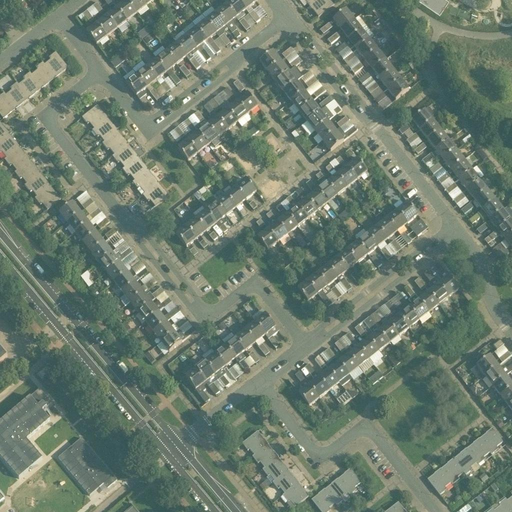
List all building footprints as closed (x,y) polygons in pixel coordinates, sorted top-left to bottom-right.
[(102,0),(109,8),(113,5),(109,0),(102,0)] [(119,6),(116,9),(126,22),(136,15),(126,1),(125,0),(115,0),(119,6)] [(136,15),(146,7),(140,0),(127,0),(126,1),(136,15)] [(242,14),(246,11),(236,0),(232,0),(225,6),(236,19),(237,21),(244,16),(242,14)] [(253,0),(236,0),(246,11),(256,3),(253,0)] [(313,0),(307,5),(318,18),(333,6),(328,0),(327,0),(326,1),(325,0),(313,0)] [(100,22),(96,25),(106,38),(116,30),(106,17),(106,16),(97,4),(92,7),(100,16),(97,18),(100,22)] [(218,8),(214,11),(215,13),(226,27),(228,29),(229,31),(236,40),(240,36),(236,31),(232,21),(236,19),(225,6),(221,9),(220,8),(219,8),(218,8)] [(116,30),(126,22),(116,9),(106,16),(106,17),(116,30)] [(212,9),(202,16),(206,21),(205,21),(216,34),(226,47),(230,44),(223,35),(225,32),(228,29),(226,27),(215,13),(214,11),(212,9)] [(332,21),(340,31),(353,21),(345,11),(332,21)] [(89,24),(93,21),(87,12),(83,15),(89,24)] [(249,15),(256,24),(260,21),(253,12),(249,15)] [(239,23),(246,32),(250,29),(243,20),(239,23)] [(205,21),(196,29),(206,42),(216,34),(205,21)] [(353,21),(340,31),(348,41),(361,31),(353,21)] [(329,24),(320,31),(323,35),(332,28),(329,24)] [(96,46),(106,38),(96,25),(86,33),(96,46)] [(200,47),(206,42),(196,29),(186,37),(198,53),(206,63),(210,60),(200,47)] [(369,41),(361,31),(348,41),(344,44),(335,51),(339,55),(347,48),(350,51),(353,48),(355,51),(369,41)] [(182,32),(172,39),(176,44),(176,45),(186,58),(196,71),(200,68),(192,58),(198,53),(186,37),(182,32)] [(336,34),(327,41),(331,45),(340,38),(336,34)] [(152,41),(149,36),(144,40),(148,44),(152,41)] [(377,51),(369,41),(355,51),(363,61),(377,51)] [(209,46),(216,55),(220,52),(213,43),(209,46)] [(176,66),(186,58),(176,45),(166,52),(176,66)] [(291,49),(282,56),(285,60),(294,53),(291,49)] [(377,51),(363,61),(371,71),(385,61),(377,51)] [(170,70),(176,66),(166,52),(156,60),(166,74),(176,87),(180,83),(170,70)] [(267,73),(281,62),(272,52),(259,62),(259,63),(267,73)] [(50,61),(44,65),(44,66),(55,79),(68,69),(55,53),(48,59),(50,61)] [(352,54),(343,61),(346,65),(355,58),(352,54)] [(298,59),(289,65),(293,70),(302,63),(298,59)] [(156,81),(166,74),(156,60),(146,68),(156,81)] [(385,61),(371,71),(379,81),(392,71),(385,61)] [(288,72),(281,62),(267,73),(275,83),(288,72)] [(42,89),(55,79),(44,66),(44,65),(42,63),(35,69),(37,71),(31,76),(42,89)] [(360,64),(351,71),(354,75),(363,68),(360,64)] [(179,70),(186,79),(190,76),(183,67),(179,70)] [(156,81),(146,68),(136,76),(146,89),(156,81)] [(288,72),(275,83),(283,93),(296,82),(297,83),(302,78),(294,68),(293,70),(289,73),(288,72)] [(132,71),(122,79),(126,84),(136,97),(140,101),(146,110),(151,107),(144,98),(147,96),(144,91),(146,89),(136,76),(132,71)] [(392,71),(379,81),(387,91),(400,81),(392,71)] [(18,86),(29,99),(42,89),(31,76),(29,73),(22,79),(24,81),(18,86)] [(368,74),(359,81),(362,85),(371,78),(368,74)] [(314,79),(305,85),(308,89),(317,83),(314,79)] [(408,91),(400,81),(387,91),(395,102),(408,91)] [(159,86),(166,94),(170,91),(164,82),(159,86)] [(244,90),(237,82),(233,85),(240,94),(244,90)] [(304,92),(297,83),(296,82),(283,93),(290,103),(304,92)] [(16,110),(29,99),(18,86),(16,83),(10,89),(11,91),(6,96),(5,96),(16,110)] [(375,84),(367,91),(370,95),(379,88),(375,84)] [(322,88),(313,95),(316,99),(325,93),(322,88)] [(230,101),(234,98),(228,89),(223,93),(230,101)] [(149,93),(156,102),(161,99),(154,90),(149,93)] [(290,103),(298,113),(312,102),(304,92),(290,103)] [(0,116),(3,120),(16,110),(5,96),(6,96),(4,94),(0,96),(0,116)] [(247,94),(237,102),(247,116),(258,107),(247,94)] [(383,94),(374,101),(378,105),(386,98),(383,94)] [(220,109),(224,106),(218,97),(213,100),(220,109)] [(330,98),(321,105),(324,109),(325,109),(333,103),(330,98)] [(237,123),(247,116),(237,102),(227,110),(237,123)] [(320,112),(312,102),(298,113),(306,123),(320,112)] [(218,139),(228,131),(217,118),(218,117),(215,114),(208,105),(203,108),(210,117),(208,119),(211,123),(207,126),(218,139)] [(97,107),(81,119),(87,126),(89,124),(93,130),(91,131),(92,132),(107,120),(97,107)] [(338,108),(332,113),(335,117),(341,112),(338,108)] [(419,132),(433,122),(437,118),(429,108),(411,122),(407,125),(398,132),(402,136),(411,129),(413,132),(415,130),(417,133),(419,132)] [(306,123),(301,127),(309,137),(314,133),(328,122),(332,118),(325,109),(324,109),(320,112),(306,123)] [(218,117),(217,118),(228,131),(237,123),(227,110),(218,117)] [(201,125),(205,121),(198,113),(193,116),(201,125)] [(345,118),(337,125),(340,129),(349,122),(345,118)] [(107,120),(92,132),(97,138),(99,137),(104,143),(101,144),(102,145),(117,133),(107,120)] [(188,120),(184,124),(190,133),(188,135),(191,139),(187,141),(198,155),(201,159),(211,151),(208,147),(197,133),(198,133),(195,130),(195,129),(194,129),(188,120)] [(200,124),(194,129),(195,129),(195,130),(198,133),(197,133),(208,147),(211,144),(215,149),(221,143),(218,139),(207,126),(204,122),(201,125),(200,124)] [(335,132),(328,122),(314,133),(322,143),(335,132)] [(440,131),(433,122),(419,132),(427,142),(440,131)] [(0,143),(9,136),(0,124),(0,143)] [(181,140),(185,137),(178,128),(174,132),(181,140)] [(335,132),(322,143),(330,153),(343,142),(353,135),(356,132),(353,128),(344,135),(340,129),(336,132),(335,132)] [(448,141),(440,131),(427,142),(434,152),(435,152),(448,141)] [(117,133),(102,145),(107,151),(109,150),(113,155),(111,157),(112,158),(128,146),(117,133)] [(415,135),(406,142),(410,146),(418,139),(415,135)] [(4,161),(19,149),(9,136),(0,143),(0,153),(1,153),(6,159),(4,160),(4,161)] [(198,155),(187,141),(177,149),(188,163),(198,155)] [(456,151),(448,141),(435,152),(434,152),(422,161),(425,166),(434,159),(435,161),(440,158),(442,162),(456,151)] [(423,145),(414,152),(417,156),(426,149),(423,145)] [(128,146),(112,158),(117,164),(119,163),(124,168),(122,170),(122,171),(138,158),(128,146)] [(14,174),(30,162),(19,149),(4,161),(9,167),(11,166),(16,172),(14,174)] [(357,160),(356,160),(350,150),(345,154),(352,163),(347,168),(357,181),(367,173),(357,160)] [(442,162),(450,172),(464,161),(456,151),(442,162)] [(138,158),(122,171),(127,177),(129,175),(134,181),(132,183),(148,171),(138,158)] [(340,167),(344,164),(340,158),(335,161),(340,167)] [(471,171),(464,161),(450,172),(446,175),(451,182),(455,178),(458,182),(471,171)] [(24,187),(40,175),(30,162),(14,174),(19,181),(21,179),(26,185),(24,187)] [(438,165),(430,171),(433,176),(442,169),(438,165)] [(330,175),(334,171),(330,166),(326,169),(330,175)] [(347,168),(337,175),(347,189),(357,181),(347,168)] [(148,171),(132,183),(137,190),(140,189),(144,194),(142,196),(158,184),(148,171)] [(479,181),(471,171),(458,182),(466,192),(479,181)] [(320,182),(324,179),(320,174),(316,177),(320,182)] [(34,200),(50,188),(40,175),(24,187),(29,194),(31,192),(36,198),(34,199),(34,200)] [(337,196),(347,189),(337,175),(327,183),(337,196)] [(442,177),(437,181),(441,186),(446,182),(442,177)] [(320,182),(314,186),(314,187),(317,191),(327,204),(337,196),(327,183),(324,179),(320,182)] [(245,180),(235,188),(246,202),(256,193),(245,180)] [(310,181),(306,185),(310,190),(313,194),(307,199),(317,212),(327,204),(317,191),(314,187),(314,186),(310,181)] [(487,191),(479,181),(466,192),(474,202),(487,191)] [(155,208),(168,197),(158,184),(142,196),(148,203),(150,202),(155,208)] [(454,184),(445,191),(448,195),(457,188),(454,184)] [(42,205),(46,211),(60,201),(50,188),(34,200),(40,207),(42,205)] [(236,209),(246,202),(235,188),(225,196),(236,209)] [(307,220),(317,212),(307,199),(300,190),(296,193),(299,198),(293,202),(297,207),(307,220)] [(495,201),(487,191),(474,202),(481,211),(481,212),(495,201)] [(199,192),(194,196),(198,200),(202,197),(199,192)] [(462,194),(453,201),(456,206),(465,198),(462,194)] [(225,196),(215,204),(226,217),(236,209),(225,196)] [(297,207),(293,202),(290,197),(286,200),(290,206),(287,208),(291,212),(287,214),(287,215),(297,228),(307,220),(297,207)] [(362,197),(357,201),(363,208),(371,201),(368,197),(364,200),(362,197)] [(85,211),(94,204),(90,200),(81,207),(85,211)] [(503,211),(495,201),(481,212),(481,211),(469,221),(472,225),(481,218),(483,221),(486,218),(489,222),(503,211)] [(253,211),(257,208),(253,202),(249,206),(253,211)] [(400,202),(393,207),(397,211),(407,225),(418,217),(407,203),(403,206),(400,202)] [(80,213),(73,203),(59,213),(67,224),(80,213)] [(222,220),(226,217),(215,204),(205,211),(216,225),(223,234),(227,231),(223,226),(226,224),(222,220)] [(470,204),(461,211),(464,215),(473,208),(470,204)] [(287,215),(287,214),(280,205),(276,208),(280,213),(277,215),(281,219),(277,222),(287,236),(297,228),(287,215)] [(503,211),(489,222),(497,231),(497,232),(510,221),(511,219),(511,213),(507,207),(503,211)] [(92,221),(101,214),(98,210),(89,217),(92,221)] [(243,219),(247,215),(243,210),(239,213),(243,219)] [(216,225),(205,211),(196,219),(206,233),(216,225)] [(397,233),(407,225),(397,211),(387,219),(397,233)] [(88,223),(80,213),(67,224),(75,234),(88,223)] [(277,243),(287,236),(277,222),(274,218),(270,213),(266,216),(270,222),(268,223),(271,227),(267,230),(277,243)] [(233,226),(237,223),(233,218),(229,221),(233,226)] [(200,237),(206,233),(196,219),(186,227),(196,240),(196,241),(203,250),(207,246),(200,237)] [(387,241),(397,233),(387,219),(377,227),(387,241)] [(83,244),(96,233),(96,234),(109,224),(106,220),(93,229),(88,223),(75,234),(83,244)] [(260,229),(264,226),(260,221),(256,224),(260,229)] [(511,235),(511,223),(510,221),(497,232),(497,231),(484,241),(487,245),(500,235),(505,241),(511,235)] [(485,224),(476,231),(480,235),(489,228),(485,224)] [(414,226),(410,229),(417,238),(421,234),(414,226)] [(186,248),(189,252),(193,257),(198,254),(190,245),(196,241),(196,240),(186,227),(175,235),(186,249),(186,248)] [(377,227),(367,235),(377,248),(387,241),(377,227)] [(108,241),(117,234),(114,230),(105,237),(108,241)] [(277,243),(267,230),(256,238),(267,251),(277,243)] [(363,231),(354,238),(357,242),(357,243),(367,256),(377,248),(367,235),(366,235),(363,231)] [(96,233),(83,244),(90,254),(104,243),(96,234),(96,233)] [(213,242),(217,239),(213,233),(209,237),(213,242)] [(404,234),(400,237),(407,246),(411,242),(404,234)] [(116,251),(125,244),(121,240),(113,246),(116,251)] [(394,241),(390,245),(397,253),(401,250),(394,241)] [(111,253),(104,243),(90,254),(98,264),(111,253)] [(357,264),(367,256),(357,243),(347,251),(357,264)] [(501,244),(492,251),(495,255),(504,248),(501,244)] [(106,273),(119,263),(120,264),(132,254),(129,249),(120,256),(118,254),(114,257),(111,253),(98,264),(106,273)] [(385,249),(380,252),(387,261),(392,258),(385,249)] [(347,272),(357,264),(347,251),(337,259),(347,272)] [(375,257),(370,260),(377,269),(382,266),(375,257)] [(131,270),(140,263),(137,259),(128,266),(131,270)] [(342,277),(347,272),(337,259),(327,266),(337,280),(347,292),(352,289),(342,277)] [(127,273),(120,264),(119,263),(106,273),(114,284),(127,273)] [(438,264),(434,267),(440,275),(438,277),(441,282),(438,284),(437,285),(448,298),(458,290),(448,277),(445,273),(438,264)] [(365,265),(360,268),(367,277),(372,273),(365,265)] [(327,288),(328,288),(337,280),(327,266),(317,274),(327,288)] [(139,281),(148,273),(145,270),(136,276),(139,281)] [(428,272),(424,275),(431,284),(429,286),(431,288),(427,292),(428,293),(438,306),(448,298),(437,285),(438,284),(435,281),(428,272)] [(135,283),(127,273),(114,284),(122,294),(135,283)] [(355,273),(350,276),(357,285),(361,281),(355,273)] [(332,293),(331,292),(328,288),(327,288),(317,274),(307,282),(317,296),(318,295),(328,308),(332,305),(326,297),(332,293)] [(125,307),(129,304),(143,293),(143,294),(156,283),(153,279),(140,289),(135,283),(122,294),(124,297),(120,300),(122,302),(121,303),(125,307)] [(421,292),(425,289),(418,280),(414,283),(421,292)] [(307,304),(317,296),(307,282),(296,290),(307,304)] [(408,287),(404,291),(411,299),(409,301),(412,305),(409,308),(408,308),(418,322),(428,314),(418,301),(418,300),(408,287)] [(331,292),(332,293),(337,300),(342,297),(335,288),(331,292)] [(146,297),(143,294),(143,293),(129,304),(137,313),(151,303),(155,300),(162,294),(164,293),(161,289),(152,296),(150,294),(146,297)] [(418,300),(418,301),(428,314),(438,306),(428,293),(418,300)] [(399,309),(402,313),(398,316),(408,329),(418,322),(408,308),(409,308),(399,295),(394,298),(401,307),(399,309)] [(151,303),(137,313),(145,323),(158,313),(159,313),(171,303),(168,299),(160,305),(158,303),(153,307),(151,303)] [(391,315),(395,312),(388,303),(384,306),(391,315)] [(311,307),(317,316),(322,313),(315,304),(311,307)] [(469,311),(465,306),(459,310),(462,316),(469,311)] [(153,333),(166,323),(179,313),(176,309),(163,319),(159,313),(158,313),(145,323),(153,333)] [(262,310),(251,318),(255,323),(266,336),(265,337),(268,340),(272,337),(279,332),(276,328),(265,315),(262,310)] [(374,314),(384,327),(378,332),(388,345),(398,337),(388,324),(378,311),(374,314)] [(398,337),(408,329),(398,316),(388,324),(398,337)] [(178,330),(187,323),(184,319),(175,326),(178,330)] [(371,331),(375,328),(368,319),(364,322),(371,331)] [(153,333),(161,343),(174,333),(166,323),(153,333)] [(222,323),(217,328),(221,332),(226,328),(222,323)] [(256,344),(265,337),(266,336),(255,323),(245,331),(256,344)] [(121,327),(125,333),(130,330),(125,324),(121,327)] [(361,338),(365,335),(358,327),(354,330),(361,338)] [(177,337),(174,333),(161,343),(169,354),(182,343),(186,340),(195,333),(191,329),(183,336),(181,333),(177,337)] [(245,331),(235,339),(246,352),(256,344),(245,331)] [(378,353),(388,345),(378,332),(368,340),(378,353)] [(358,347),(359,347),(349,334),(345,337),(352,346),(349,348),(352,352),(348,355),(358,369),(368,361),(358,347)] [(272,337),(268,340),(275,349),(279,346),(272,337)] [(235,339),(225,346),(236,360),(235,360),(238,364),(242,361),(245,359),(242,355),(246,352),(235,339)] [(358,347),(368,361),(378,353),(368,340),(359,347),(358,347)] [(496,352),(504,346),(500,341),(493,347),(496,352)] [(341,354),(345,351),(339,342),(334,345),(341,354)] [(258,348),(265,357),(269,354),(262,345),(258,348)] [(225,346),(215,354),(226,368),(235,360),(236,360),(225,346)] [(331,362),(335,359),(329,350),(324,353),(331,362)] [(156,362),(149,352),(144,356),(151,366),(156,362)] [(248,356),(255,365),(259,361),(252,353),(248,356)] [(499,360),(502,364),(511,357),(508,353),(499,360)] [(215,354),(205,362),(216,375),(215,376),(218,380),(219,381),(223,377),(226,375),(222,371),(226,368),(215,354)] [(348,376),(358,369),(348,355),(338,363),(348,376)] [(490,357),(477,368),(485,378),(498,367),(490,357)] [(322,370),(325,366),(319,358),(315,361),(322,370)] [(401,362),(398,358),(392,363),(395,367),(401,362)] [(242,361),(238,364),(245,373),(249,369),(242,361)] [(205,362),(195,370),(206,383),(205,384),(208,387),(213,384),(215,382),(213,378),(215,376),(216,375),(205,362)] [(351,380),(348,376),(338,363),(328,371),(338,384),(341,388),(351,380)] [(504,367),(500,370),(498,367),(485,378),(492,388),(506,377),(511,372),(511,365),(506,370),(504,367)] [(309,366),(305,369),(315,381),(309,386),(308,387),(319,400),(328,392),(318,379),(319,378),(309,366)] [(228,372),(235,380),(239,377),(232,368),(228,372)] [(195,370),(185,378),(196,391),(199,395),(198,395),(205,404),(209,401),(203,393),(205,391),(202,387),(205,384),(206,383),(195,370)] [(328,392),(338,384),(328,371),(319,378),(318,379),(328,392)] [(308,387),(309,386),(306,382),(299,373),(295,376),(302,385),(300,386),(302,392),(298,395),(308,408),(319,400),(308,387)] [(223,377),(219,381),(225,388),(230,385),(223,377)] [(373,386),(378,383),(373,377),(368,380),(373,386)] [(511,385),(506,377),(492,388),(500,398),(511,388),(511,385)] [(219,393),(213,384),(208,387),(215,396),(219,393)] [(511,404),(511,388),(500,398),(508,408),(511,404)] [(0,423),(0,457),(19,480),(42,460),(26,441),(50,421),(42,412),(51,404),(39,390),(0,423)] [(341,408),(345,404),(340,398),(336,401),(341,408)] [(479,441),(489,454),(491,456),(498,451),(496,449),(502,444),(492,431),(479,441)] [(257,433),(242,445),(247,452),(246,453),(251,458),(252,457),(254,456),(268,446),(257,433)] [(107,490),(117,482),(81,439),(58,459),(89,497),(103,485),(107,490)] [(466,451),(477,464),(478,466),(485,461),(484,459),(489,454),(479,441),(466,451)] [(278,459),(268,446),(254,456),(252,457),(257,464),(259,463),(264,469),(278,459)] [(453,461),(464,474),(465,476),(472,471),(471,469),(477,464),(466,451),(453,461)] [(264,469),(262,470),(267,477),(269,476),(274,482),(288,472),(278,459),(264,469)] [(440,471),(453,487),(459,481),(458,479),(464,474),(453,461),(440,471)] [(350,471),(337,481),(348,494),(349,496),(356,491),(355,489),(361,484),(350,471)] [(427,481),(439,497),(446,491),(445,489),(451,485),(452,487),(453,487),(440,471),(427,481)] [(298,484),(288,472),(274,482),(272,483),(277,490),(280,489),(284,495),(285,495),(298,484)] [(482,484),(486,480),(483,476),(478,479),(482,484)] [(337,481),(324,491),(335,504),(336,506),(343,501),(342,499),(348,494),(337,481)] [(285,495),(284,495),(282,496),(288,503),(290,502),(295,508),(308,498),(298,484),(285,495)] [(329,509),(335,504),(324,491),(311,501),(319,511),(328,511),(331,511),(329,509)] [(511,511),(511,509),(507,503),(505,501),(498,506),(499,508),(494,511),(511,511)]
